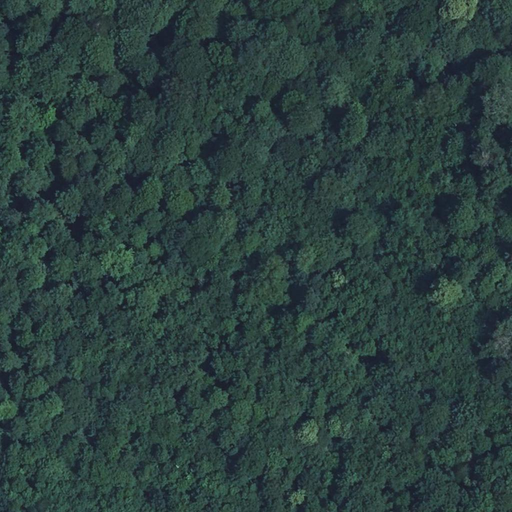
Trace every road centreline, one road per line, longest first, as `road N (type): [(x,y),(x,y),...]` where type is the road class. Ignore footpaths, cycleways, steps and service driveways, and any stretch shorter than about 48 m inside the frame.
road 1 (track): [(0,415),(94,235),(124,226),(511,440)]
road 2 (track): [(289,0),(124,226)]
